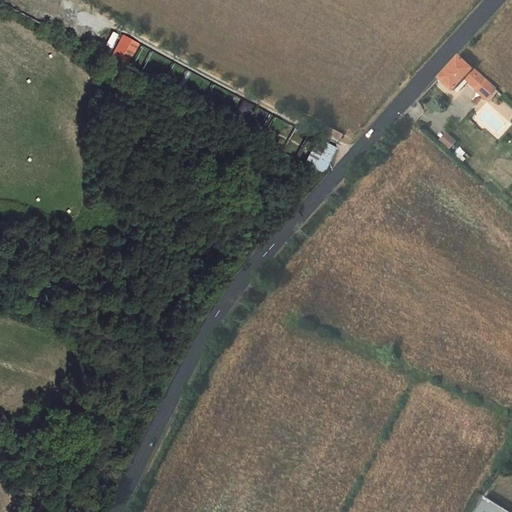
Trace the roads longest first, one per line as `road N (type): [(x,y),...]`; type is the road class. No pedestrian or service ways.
road 1 (primary): [(112,511),(228,294),(494,0)]
road 2 (track): [(354,154),(113,25)]
